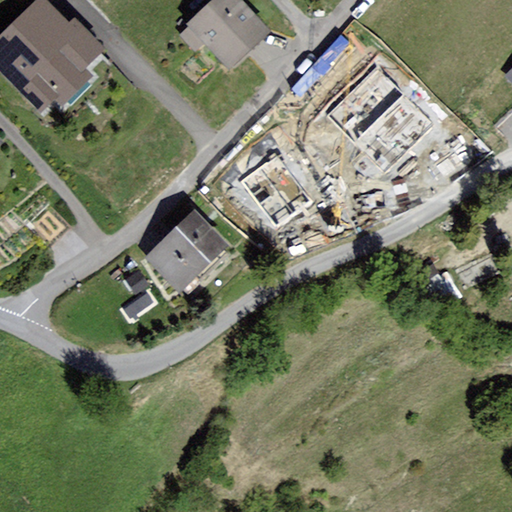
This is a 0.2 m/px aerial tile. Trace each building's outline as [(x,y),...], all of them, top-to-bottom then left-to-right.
[(43,0),(38,0),(0,38),(0,74),(43,117),(55,105),(63,112),(97,78),(88,69),(107,50),(76,20),(70,26),(43,0)] [(141,0),(153,11),(163,0),(141,0)] [(272,34),(240,0),(216,0),(179,36),(194,52),(205,42),(232,71),(272,34)] [(372,59),(313,119),(376,201),(452,134),(372,59)] [(277,123),(214,186),(269,241),(330,202),(277,123)] [(199,212),(150,259),(184,294),(233,248),(199,212)]
